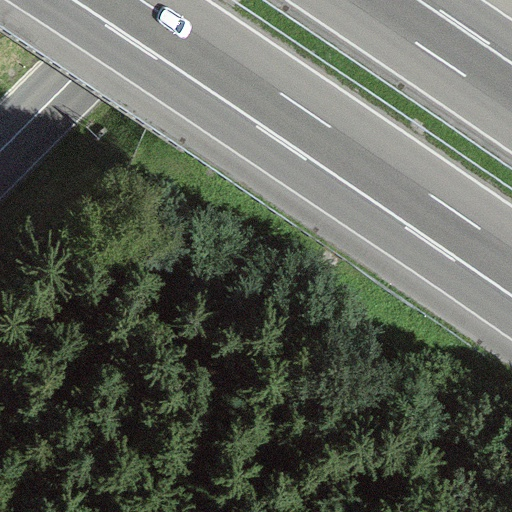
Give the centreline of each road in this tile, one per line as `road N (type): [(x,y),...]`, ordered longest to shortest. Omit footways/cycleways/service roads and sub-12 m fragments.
road 1 (motorway): [(139,0),(511,251)]
road 2 (secondary): [(0,156),(159,0)]
road 3 (motorway): [(511,107),(353,0)]
